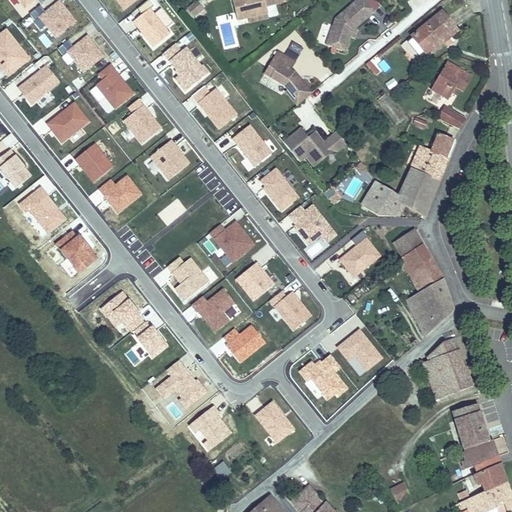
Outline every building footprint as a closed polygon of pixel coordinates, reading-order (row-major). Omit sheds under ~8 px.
[(16,0),(24,10),(37,0),(16,0)] [(53,41),(77,22),(59,0),(45,12),(41,6),(31,13),(53,41)] [(113,0),(123,12),(137,0),(113,0)] [(237,0),(241,20),(253,18),(273,14),(270,5),(281,2),(280,0),(237,0)] [(362,0),(358,0),(335,21),(326,47),(338,51),(340,44),(348,47),(351,39),(353,33),(355,31),(374,14),(362,0)] [(185,7),(189,19),(204,14),(199,1),(185,7)] [(273,14),(253,18),(254,23),(284,16),(281,2),(270,5),(273,14)] [(150,8),(131,22),(152,49),(170,34),(150,8)] [(443,8),(403,42),(420,62),(459,28),(443,8)] [(7,28),(0,33),(0,68),(6,77),(30,61),(7,28)] [(73,47),(68,42),(60,49),(84,75),(105,56),(86,35),(73,47)] [(207,76),(187,46),(180,51),(176,44),(160,54),(184,91),(207,76)] [(286,56),(297,61),(302,48),(292,44),(286,56)] [(340,44),(338,51),(346,54),(348,47),(340,44)] [(278,51),(268,66),(274,70),(270,76),(283,85),(287,90),(285,91),(296,105),(300,102),(311,93),(298,76),(295,79),(292,76),(294,73),(291,70),(296,63),(278,51)] [(32,106),(61,83),(42,60),(13,83),(32,106)] [(450,63),(442,77),(438,76),(430,89),(446,97),(449,92),(453,94),(457,86),(461,87),(468,72),(450,63)] [(110,64),(97,76),(101,81),(89,91),(109,115),(135,93),(110,64)] [(270,76),(274,70),(268,66),(264,72),(270,76)] [(388,90),(397,85),(393,79),(385,83),(388,90)] [(14,100),(22,95),(14,84),(6,90),(14,100)] [(215,88),(209,92),(204,86),(190,97),(218,131),(238,115),(215,88)] [(140,146),(162,129),(137,98),(125,108),(131,114),(121,122),(140,146)] [(468,119),(446,107),(439,121),(460,131),(468,119)] [(428,124),(416,118),(412,125),(426,131),(428,124)] [(252,169),(271,154),(248,124),(229,139),(252,169)] [(315,166),(336,149),(327,139),(324,142),(315,131),(308,137),(306,134),(301,128),(285,142),(300,161),(306,156),(315,166)] [(431,156),(446,166),(454,146),(440,138),(431,156)] [(172,140),(142,161),(153,176),(159,172),(166,182),(189,165),(172,140)] [(0,181),(11,194),(32,176),(8,148),(0,155),(0,181)] [(437,187),(446,166),(431,156),(423,151),(412,173),(437,187)] [(256,183),(280,213),(299,198),(275,168),(256,183)] [(412,173),(398,200),(395,206),(404,212),(423,223),(437,187),(412,173)] [(361,210),(377,187),(370,182),(354,205),(361,210)] [(332,205),(341,199),(332,186),(323,192),(332,205)] [(398,200),(377,187),(361,210),(376,220),(397,222),(404,212),(395,206),(398,200)] [(304,211),(300,206),(282,220),(305,249),(320,237),(325,244),(337,235),(312,204),(304,211)] [(224,230),(220,225),(207,235),(231,265),(255,246),(235,221),(224,230)] [(363,231),(349,240),(355,248),(337,259),(350,279),(374,264),(381,260),(363,231)] [(313,257),(324,248),(317,240),(306,249),(313,257)] [(411,278),(429,266),(421,251),(398,266),(418,299),(422,297),(411,278)] [(165,276),(185,301),(208,282),(188,257),(165,276)] [(233,281),(252,303),(274,284),(255,262),(233,281)] [(424,343),(452,317),(442,287),(429,266),(411,278),(422,297),(418,299),(406,308),(407,309),(409,314),(412,319),(424,312),(427,319),(415,325),(424,343)] [(502,300),(501,271),(484,271),(484,300),(502,300)] [(292,332),(310,318),(285,287),(267,302),(292,332)] [(409,314),(407,309),(399,313),(402,318),(409,314)] [(412,319),(415,325),(427,319),(424,312),(412,319)] [(405,323),(412,319),(409,314),(402,318),(405,323)] [(393,318),(388,322),(393,327),(398,324),(393,318)] [(335,346),(357,378),(382,361),(360,329),(335,346)] [(461,341),(459,339),(454,339),(426,363),(428,366),(423,368),(433,400),(475,386),(461,341)] [(464,472),(472,469),(495,462),(491,452),(487,453),(472,406),(449,414),(463,454),(461,455),(464,462),(460,464),(464,472)] [(277,468),(289,458),(270,435),(257,446),(264,457),(267,455),(277,468)] [(218,481),(230,475),(223,462),(211,468),(218,481)] [(476,481),(473,483),(477,493),(480,492),(483,498),(505,486),(496,464),(495,462),(472,469),(476,481)] [(411,498),(403,482),(390,489),(398,504),(411,498)] [(511,511),(511,505),(505,486),(483,498),(468,506),(463,508),(465,511),(498,511),(501,511),(511,511)] [(302,496),(289,507),(293,511),(328,511),(326,509),(324,511),(312,497),(302,496)] [(257,511),(275,511),(268,503),(257,511)]
